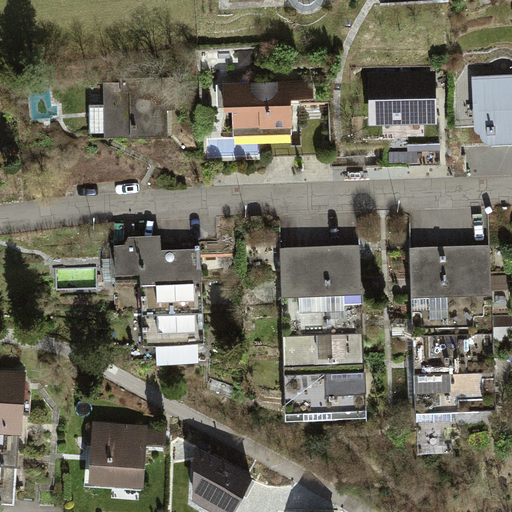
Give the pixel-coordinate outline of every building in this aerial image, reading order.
[(292,0),(296,4),(304,9),(314,8),(321,3),(323,0),(292,0)] [(368,125),(437,123),(435,70),(367,71),(368,125)] [(511,73),(472,76),(474,128),(476,132),(480,134),(480,137),(483,140),(486,142),(490,143),(511,141),(511,73)] [(106,135),(169,134),(168,108),(177,108),(176,76),(121,77),(121,81),(105,81),(106,135)] [(234,134),(295,132),(293,97),(315,96),(314,80),(225,84),(226,110),(233,110),(234,134)] [(145,345),(206,343),(202,247),(162,249),(161,234),(130,236),(125,243),(115,243),(117,273),(142,272),(145,345)] [(452,411),(496,409),(490,243),(409,246),(415,421),(452,419),(452,411)] [(285,420),(366,417),(359,244),(279,247),(285,420)] [(163,360),(163,373),(204,372),(204,358),(163,360)] [(0,502),(16,504),(20,433),(23,433),(27,370),(0,368),(0,502)] [(90,482),(145,486),(148,445),(167,446),(168,429),(149,427),(149,424),(94,421),(90,482)] [(339,511),(338,502),(281,511),(339,511)]
